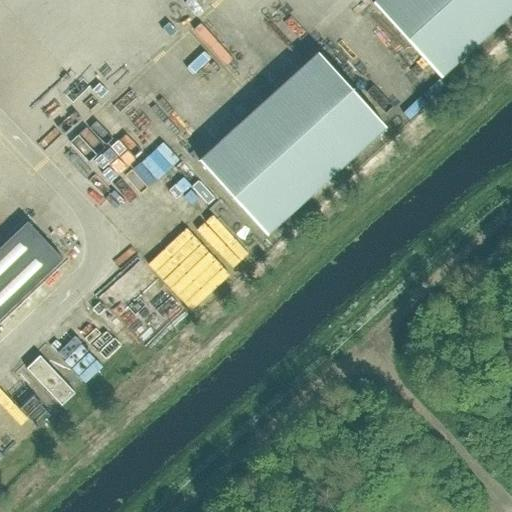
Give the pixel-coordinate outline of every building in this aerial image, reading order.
[(511,0),(378,0),(373,4),(441,79),(511,13),(511,0)] [(267,237),(386,129),(319,54),(200,162),(267,237)] [(425,72),(405,85),(411,95),(432,82),(425,72)] [(0,319),(63,260),(28,222),(0,248),(0,319)] [(63,405),(76,393),(41,355),(28,368),(63,405)]
